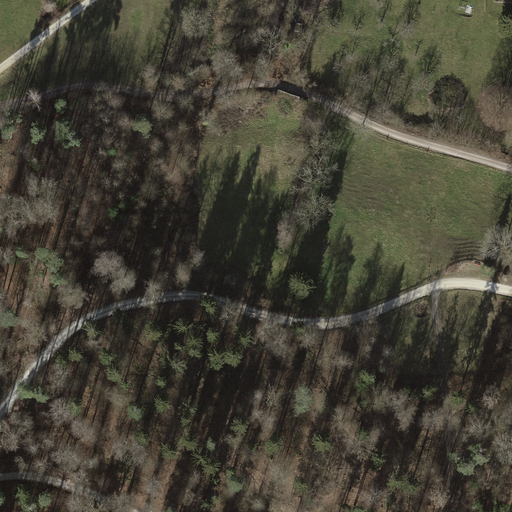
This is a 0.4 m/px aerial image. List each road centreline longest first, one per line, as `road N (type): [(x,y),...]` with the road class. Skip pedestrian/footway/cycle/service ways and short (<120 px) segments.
road 1 (track): [(0,413),(68,330),(127,304),(194,295),(293,321),(334,322),(436,284)]
road 2 (track): [(511,168),(380,128),(288,86),(146,92)]
road 3 (track): [(451,511),(436,284)]
road 4 (track): [(146,92),(70,87),(0,105)]
road 5 (track): [(0,478),(55,480),(134,511)]
